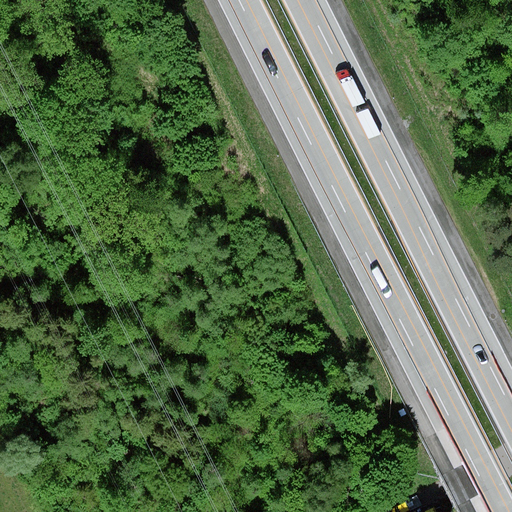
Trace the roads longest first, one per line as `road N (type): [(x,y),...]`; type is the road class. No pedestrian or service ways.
road 1 (motorway): [(239,0),(498,511)]
road 2 (motorway): [(511,409),(304,0)]
